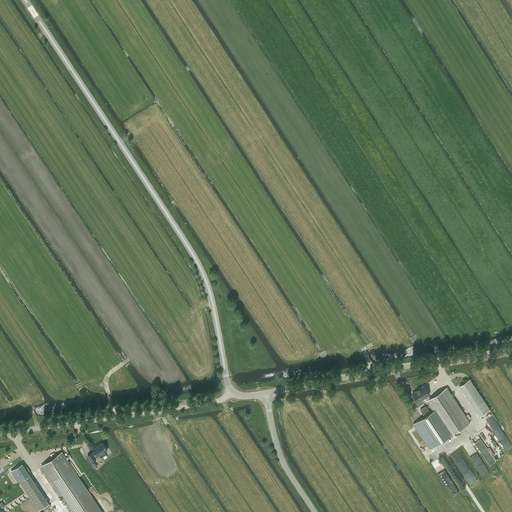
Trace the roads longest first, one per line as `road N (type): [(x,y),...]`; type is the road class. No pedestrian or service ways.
road 1 (unclassified): [(232,392),(195,259),(25,0)]
road 2 (unclassified): [(264,392),(511,350)]
road 3 (unclassified): [(0,434),(217,402),(232,392)]
road 4 (unclassified): [(314,511),(278,452),(264,392)]
